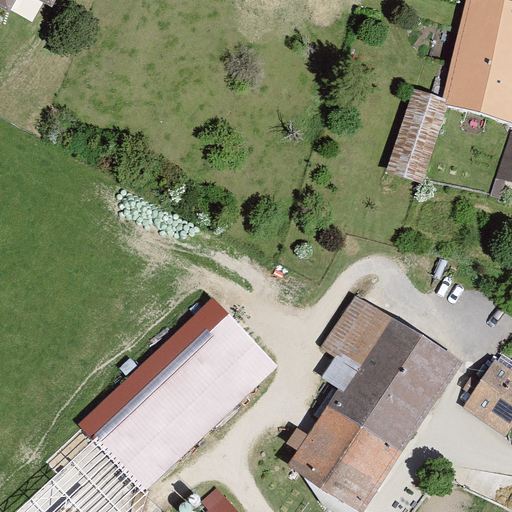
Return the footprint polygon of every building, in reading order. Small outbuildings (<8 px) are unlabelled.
[(53,0),(0,0),(0,5),(6,9),(10,0),(34,0),(49,8),(53,0)] [(511,0),(475,0),(441,100),(448,103),(511,124),(511,0)] [(448,103),(413,91),(386,169),(422,181),(448,103)] [(461,358),(356,296),(323,352),(350,368),(293,463),(372,509),(461,358)] [(262,382),(198,314),(80,424),(144,492),(262,382)] [(511,427),(511,371),(494,360),(464,409),(507,435),(511,427)] [(239,511),(218,488),(191,511),(239,511)]
